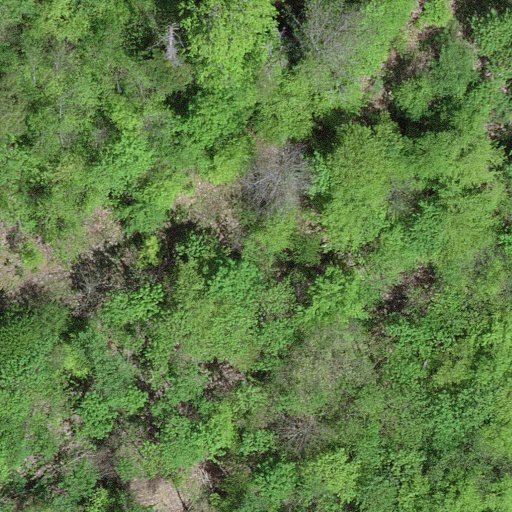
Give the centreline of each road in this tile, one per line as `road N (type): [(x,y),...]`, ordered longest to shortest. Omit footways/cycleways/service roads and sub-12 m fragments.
road 1 (track): [(489,0),(260,164),(46,295),(0,333)]
road 2 (track): [(140,0),(0,50)]
